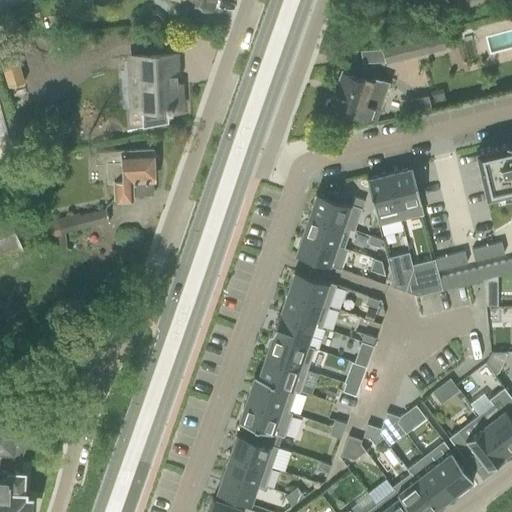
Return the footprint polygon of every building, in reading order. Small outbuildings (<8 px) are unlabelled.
[(425,39),(408,43),(411,54),(428,51),(425,39)] [(408,41),(383,47),(383,49),(386,61),(408,55),(411,54),(408,43),(408,41)] [(175,58),(131,59),(132,90),(140,90),(141,111),(142,111),(143,126),(166,122),(166,114),(172,114),(171,110),(180,109),(179,86),(177,86),(177,85),(176,85),(176,78),(177,78),(177,77),(176,77),(175,58)] [(327,98),(325,103),(328,107),(372,122),(374,123),(387,85),(388,82),(373,77),(372,80),(343,70),(340,78),(338,77),(331,97),(327,98)] [(430,106),(427,94),(411,98),(414,110),(430,106)] [(506,144),(476,151),(486,196),(511,189),(511,140),(506,142),(506,144)] [(153,149),(133,150),(94,152),(95,163),(106,163),(107,182),(114,181),(114,198),(133,198),(133,193),(153,192),(152,178),(154,178),(154,175),(156,174),(155,165),(153,164),(153,149)] [(399,169),(388,171),(400,219),(423,213),(411,167),(399,170),(399,169)] [(379,175),(366,178),(370,193),(373,205),(378,225),(400,219),(388,171),(378,174),(379,175)] [(316,192),(308,214),(342,226),(352,229),(354,230),(361,208),(340,201),(342,195),(327,189),(325,195),(316,192)] [(365,207),(373,205),(370,193),(362,195),(365,207)] [(56,220),(60,233),(107,221),(104,209),(79,215),(79,214),(56,220)] [(308,214),(302,234),(347,249),(347,248),(343,247),(350,229),(353,230),(354,230),(352,229),(342,226),(308,214)] [(0,257),(23,248),(12,223),(0,228),(0,257)] [(295,254),(340,269),(347,249),(302,234),(295,254)] [(382,239),(370,235),(368,243),(379,247),(382,239)] [(501,241),(493,243),(496,255),(504,253),(501,241)] [(493,243),(486,245),(489,257),(496,255),(493,243)] [(486,245),(479,247),(481,258),(489,257),(486,245)] [(474,260),(481,258),(479,247),(471,249),(474,260)] [(464,251),(456,253),(459,264),(467,262),(464,251)] [(456,253),(449,254),(452,266),(459,264),(456,253)] [(449,254),(442,256),(444,268),(452,266),(449,254)] [(442,256),(434,258),(434,260),(437,270),(444,268),(442,256)] [(373,258),(369,269),(377,272),(384,275),(381,261),(373,258)] [(505,261),(498,263),(501,274),(508,272),(505,261)] [(411,263),(389,269),(392,281),(390,286),(405,291),(413,268),(411,263)] [(498,263),(491,264),(494,276),(501,274),(498,263)] [(491,264),(483,266),(486,278),(494,276),(491,264)] [(413,268),(405,291),(416,295),(417,295),(442,289),(439,277),(425,281),(421,266),(413,268)] [(483,266),(476,268),(479,280),(482,279),(486,278),(483,266)] [(476,268),(469,270),(471,281),(479,280),(476,268)] [(294,270),(286,292),(328,306),(335,284),(294,270)] [(469,270),(461,272),(464,283),(471,281),(469,270)] [(461,272),(454,274),(457,285),(464,283),(461,272)] [(454,274),(446,276),(449,287),(457,285),(454,274)] [(446,276),(439,277),(442,289),(449,287),(446,276)] [(278,312),(278,313),(321,327),(328,306),(286,292),(279,312),(278,312)] [(365,303),(376,307),(378,300),(367,296),(365,303)] [(484,297),(485,306),(497,306),(497,297),(484,297)] [(367,309),(364,318),(371,321),(375,311),(367,309)] [(278,313),(271,334),(313,348),(314,348),(306,345),(313,325),(320,328),(321,327),(278,313)] [(361,341),(372,345),(374,337),(363,333),(361,341)] [(272,335),(265,355),(306,370),(313,348),(271,334),(270,334),(272,335)] [(361,341),(357,351),(369,356),(373,345),(372,345),(361,341)] [(491,351),(484,363),(493,374),(498,370),(504,355),(504,351),(491,351)] [(254,375),(299,391),(306,370),(265,355),(258,376),(254,374),(254,375)] [(348,373),(345,383),(346,383),(357,387),(358,388),(361,378),(348,373)] [(254,375),(246,398),(291,413),(292,412),(288,411),(295,390),(299,391),(254,375)] [(449,379),(442,384),(450,395),(457,390),(449,379)] [(342,390),(342,391),(355,395),(358,388),(357,387),(346,383),(345,383),(342,390)] [(491,404),(477,414),(507,453),(511,448),(511,418),(511,417),(511,415),(511,398),(503,387),(488,399),(491,404)] [(283,436),(291,413),(246,398),(238,421),(256,427),(281,435),(283,436)] [(14,403),(0,402),(0,511),(27,511),(28,497),(23,497),(24,471),(0,470),(0,455),(14,456),(14,453),(22,454),(23,452),(26,443),(26,434),(24,425),(24,423),(23,423),(13,423),(14,403)] [(378,432),(382,437),(398,424),(397,422),(399,416),(386,412),(379,428),(378,432)] [(399,416),(397,422),(398,424),(405,433),(413,427),(403,414),(399,416)] [(457,430),(487,468),(507,453),(477,414),(457,430)] [(334,419),(331,427),(342,431),(345,423),(334,419)] [(367,424),(362,436),(369,438),(374,444),(382,437),(378,432),(379,428),(367,424)] [(256,427),(252,438),(277,447),(281,435),(256,427)] [(329,434),(340,438),(342,431),(331,427),(329,434)] [(236,433),(229,453),(271,467),(278,447),(277,447),(252,438),(236,433)] [(353,459),(365,450),(359,443),(361,439),(348,435),(340,455),(353,459)] [(430,466),(452,495),(472,479),(450,451),(431,466),(430,466)] [(229,453),(223,472),(264,486),(271,467),(229,453)] [(319,461),(316,469),(327,472),(330,465),(319,461)] [(410,472),(409,472),(436,507),(452,495),(430,466),(415,478),(410,472)] [(223,472),(216,492),(250,504),(256,484),(264,487),(264,486),(223,472)] [(392,486),(411,511),(429,511),(432,510),(436,507),(409,472),(392,486)] [(290,491),(297,501),(303,496),(296,486),(290,491)] [(391,491),(375,504),(381,511),(411,511),(392,486),(391,486),(393,489),(391,491)] [(284,496),(291,506),(297,501),(290,491),(284,496)] [(212,497),(206,511),(240,511),(242,507),(212,497)]
